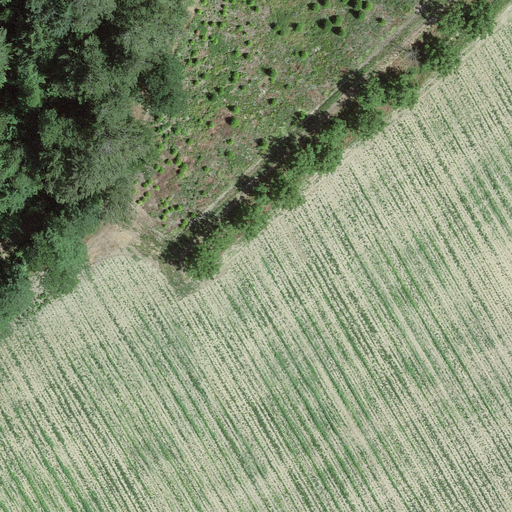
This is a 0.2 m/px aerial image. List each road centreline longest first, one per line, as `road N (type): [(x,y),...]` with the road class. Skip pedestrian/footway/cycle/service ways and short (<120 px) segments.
road 1 (track): [(439,0),(203,221),(174,263),(315,511)]
road 2 (track): [(218,347),(511,98)]
road 3 (track): [(0,264),(81,173),(162,0)]
road 4 (track): [(318,267),(477,511)]
road 5 (track): [(21,325),(138,511)]
road 6 (track): [(511,309),(426,171)]
